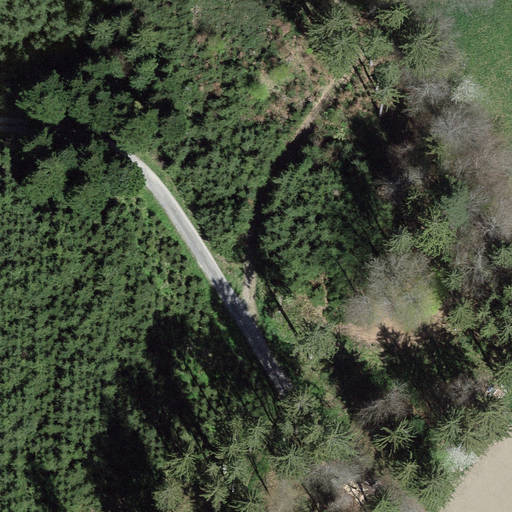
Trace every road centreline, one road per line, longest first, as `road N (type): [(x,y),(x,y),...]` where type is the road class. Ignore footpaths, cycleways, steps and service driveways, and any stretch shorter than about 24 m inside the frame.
road 1 (track): [(245,321),(269,185),(389,0)]
road 2 (track): [(245,321),(171,205),(122,153),(0,126)]
road 3 (track): [(403,511),(292,396),(245,321)]
